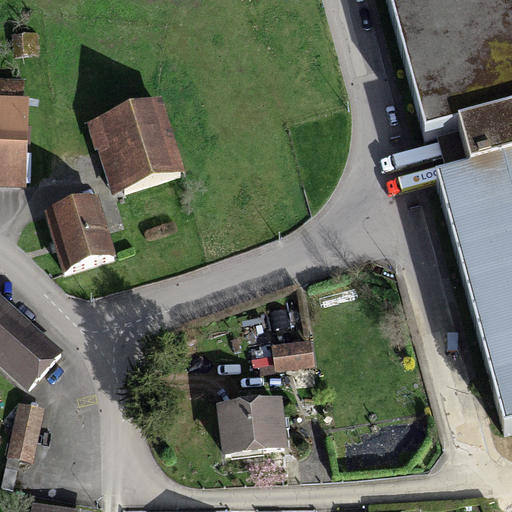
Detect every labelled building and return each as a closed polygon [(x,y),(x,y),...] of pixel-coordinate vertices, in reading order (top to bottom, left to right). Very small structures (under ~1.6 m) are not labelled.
[(460,135),(511,121),(511,0),(386,0),(425,144),(460,135)] [(0,189),(26,189),(27,111),(0,110),(0,189)] [(160,115),(93,135),(112,196),(178,177),(160,115)] [(511,121),(460,135),(472,179),(511,168),(511,121)] [(511,168),(472,179),(440,188),(506,435),(511,433),(511,168)] [(95,213),(54,225),(70,279),(111,267),(95,213)] [(0,299),(0,370),(29,395),(64,354),(0,299)] [(308,351),(277,354),(279,377),(310,375),(308,351)] [(18,411),(8,461),(31,466),(41,416),(18,411)] [(281,417),(223,421),(226,471),(284,467),(281,417)]
